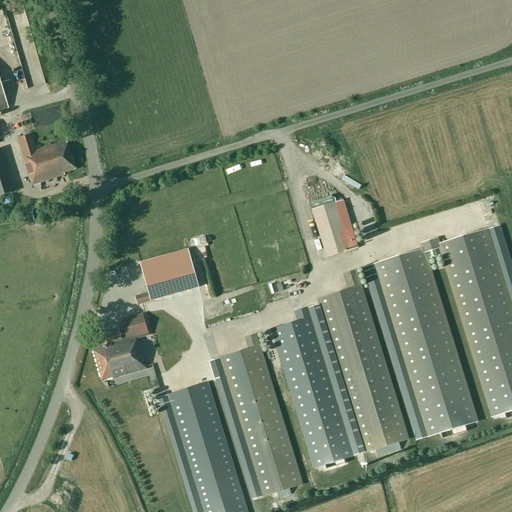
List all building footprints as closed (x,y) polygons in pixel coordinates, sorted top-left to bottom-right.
[(43,87),(25,4),(6,8),(25,91),(43,87)] [(32,134),(17,139),(22,155),(22,156),(29,178),(31,177),(33,185),(64,175),(63,173),(75,170),(66,141),(36,150),(32,134)] [(0,196),(12,193),(0,152),(0,196)] [(312,210),(327,258),(358,248),(352,229),(344,231),(336,203),(312,210)] [(511,408),(511,307),(489,230),(440,244),(441,248),(491,415),(511,408)] [(423,254),(441,248),(440,244),(438,238),(420,243),(422,251),(375,266),(427,434),(475,420),(423,254)] [(188,249),(140,263),(151,302),(199,289),(188,249)] [(348,289),(317,299),(364,453),(407,439),(355,270),(343,274),(348,289)] [(132,309),(137,308),(133,296),(128,297),(132,309)] [(353,456),(307,308),(293,312),(296,322),(270,330),(313,468),(353,456)] [(148,334),(144,319),(142,315),(122,321),(125,329),(104,335),(107,346),(94,350),(102,381),(146,369),(140,346),(137,346),(135,338),(148,334)] [(301,485),(255,334),(244,338),(247,349),(219,358),(220,360),(213,361),(215,369),(222,367),(262,497),(301,485)] [(138,339),(146,363),(159,359),(151,335),(138,339)] [(203,511),(245,511),(206,383),(167,395),(203,511)] [(337,469),(347,465),(345,461),(336,464),(337,469)]
